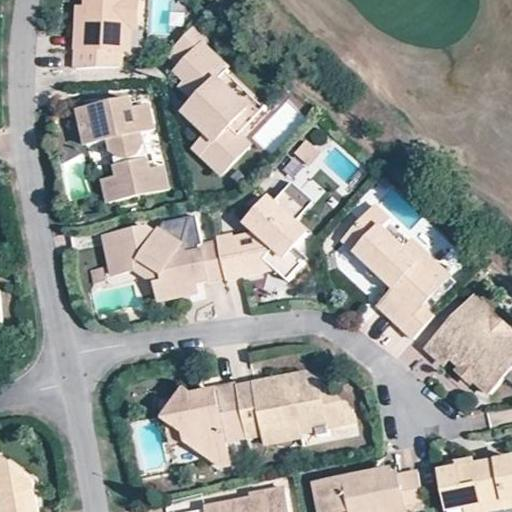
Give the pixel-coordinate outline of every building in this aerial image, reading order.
[(76,25),(74,69),(119,68),(119,48),(120,32),(131,22),(132,1),(131,0),(84,0),(84,9),(83,25),(76,25)] [(131,0),(132,1),(131,22),(120,32),(119,48),(128,49),(129,27),(135,28),(136,0),(131,0)] [(77,9),(76,25),(83,25),(84,9),(77,9)] [(219,82),(230,71),(204,47),(209,41),(194,28),(169,55),(183,68),(178,74),(189,83),(184,88),(199,103),(208,110),(196,122),(211,136),(198,149),(225,175),(251,146),(244,139),(232,128),(249,110),(219,82)] [(260,99),(230,71),(219,82),(249,110),(232,128),(244,139),(271,109),(260,99)] [(134,112),(131,101),(79,113),(87,146),(110,141),(119,179),(104,182),(108,203),(168,191),(163,169),(149,172),(141,135),(155,131),(150,108),(134,112)] [(188,115),(196,122),(208,110),(199,103),(188,115)] [(310,141),(298,154),(310,166),(322,153),(310,141)] [(290,186),(285,193),(303,209),(309,203),(290,186)] [(217,240),(218,243),(225,279),(226,281),(241,278),(240,273),(246,272),(270,266),(288,283),(305,264),(292,252),(307,234),(293,222),(303,209),(285,193),(274,205),(269,200),(247,225),(257,235),(233,240),(233,237),(217,240)] [(384,269),(378,274),(394,290),(379,306),(402,329),(425,305),(451,276),(428,254),(420,262),(405,247),(406,246),(407,245),(408,242),(407,241),(407,239),(406,238),(405,238),(403,237),(402,237),(401,237),(399,239),(398,240),(396,242),(383,229),(391,221),(376,208),(344,242),(371,268),(376,262),(384,269)] [(225,279),(218,243),(199,247),(201,253),(189,255),(179,249),(181,246),(159,232),(157,235),(148,229),(106,240),(115,276),(138,271),(136,262),(142,261),(163,275),(168,300),(191,295),(189,286),(195,285),(225,279)] [(413,239),(407,245),(406,246),(405,247),(420,262),(428,254),(413,239)] [(453,251),(441,262),(456,278),(468,267),(453,251)] [(160,302),(168,300),(163,275),(142,261),(136,262),(138,271),(156,284),(160,302)] [(371,268),(378,274),(384,269),(376,262),(371,268)] [(197,294),(195,285),(189,286),(191,295),(197,294)] [(511,332),(475,298),(470,303),(510,340),(503,347),(511,355),(511,366),(504,376),(511,383),(511,332)] [(510,340),(470,303),(427,348),(443,363),(450,356),(459,365),(471,376),(488,392),(504,376),(511,366),(511,355),(503,347),(510,340)] [(436,316),(425,305),(402,329),(414,340),(436,316)] [(467,380),(471,376),(459,365),(455,370),(467,380)] [(237,386),(247,437),(266,433),(265,429),(299,423),(301,433),(317,430),(318,436),(330,433),(329,427),(356,422),(355,412),(320,381),(308,383),(306,373),(273,379),(275,390),(258,393),(256,383),(237,386)] [(273,379),(256,383),(258,393),(275,390),(273,379)] [(208,456),(228,452),(226,441),(247,437),(237,386),(236,383),(215,387),(215,390),(217,401),(202,404),(200,394),(162,401),(165,419),(182,416),(186,441),(208,456)] [(215,390),(200,394),(202,404),(217,401),(215,390)] [(230,464),(228,452),(208,456),(222,465),(230,464)] [(39,511),(34,481),(0,458),(0,457),(0,492),(0,493),(3,511),(39,511)] [(511,508),(511,459),(497,462),(498,467),(476,472),(475,467),(441,473),(448,511),(454,511),(465,510),(504,502),(506,509),(511,508)] [(497,462),(475,467),(476,472),(498,467),(497,462)] [(391,477),(367,482),(377,486),(392,484),(391,477)] [(415,511),(425,510),(419,478),(392,484),(377,486),(367,482),(326,490),(330,511),(415,511)] [(288,511),(284,489),(264,493),(264,497),(207,508),(207,511),(288,511)] [(166,502),(167,511),(196,511),(195,498),(166,502)] [(465,511),(493,511),(506,509),(504,502),(465,510),(465,511)]
